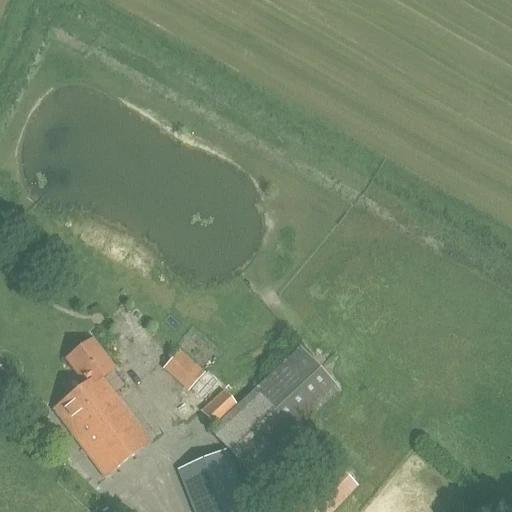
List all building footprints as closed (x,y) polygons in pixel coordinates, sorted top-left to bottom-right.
[(85,386),(53,411),(104,479),(150,444),(102,381),(115,371),(92,342),(66,361),(85,386)] [(214,428),(210,432),(251,476),(299,431),(340,392),(300,349),(237,406),(214,428)] [(180,352),(166,367),(191,390),(204,375),(180,352)] [(249,511),(226,452),(178,471),(194,511),(249,511)] [(335,511),(358,488),(338,470),(297,511),(335,511)]
